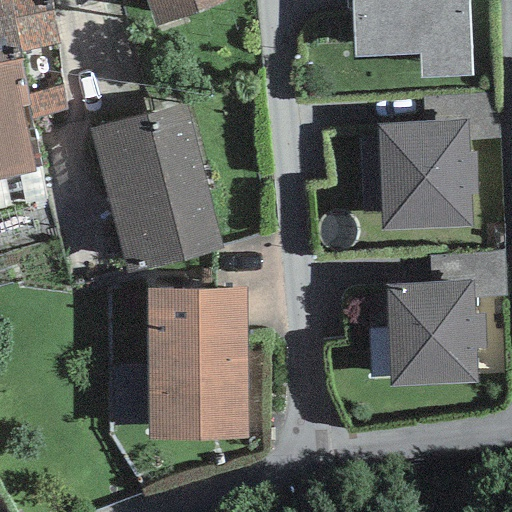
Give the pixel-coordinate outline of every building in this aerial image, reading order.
[(0,0),(0,63),(22,60),(19,53),(58,44),(49,0),(0,0)] [(146,0),(156,28),(237,0),(146,0)] [(351,10),(355,59),(420,55),(421,79),(472,77),(468,0),(346,0),(347,10),(351,10)] [(66,109),(58,44),(19,53),(22,60),(0,63),(0,209),(45,200),(40,170),(32,119),(66,109)] [(186,105),(88,130),(126,274),(223,249),(186,105)] [(465,122),(377,126),(382,232),(470,228),(468,192),(478,192),(476,156),(467,156),(465,122)] [(472,281),(384,285),(389,388),(477,384),(475,352),(485,351),(483,315),(474,316),(472,281)] [(244,288),(145,287),(144,440),(243,440),(244,288)]
